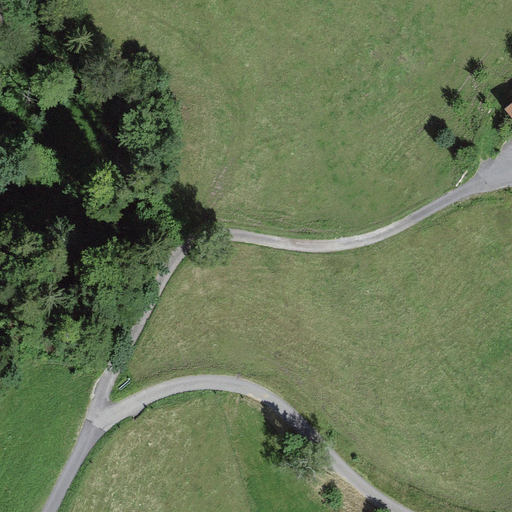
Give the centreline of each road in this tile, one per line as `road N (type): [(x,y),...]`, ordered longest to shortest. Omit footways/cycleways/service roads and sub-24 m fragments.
road 1 (track): [(502,174),(351,242),(199,237),(172,259),(110,372)]
road 2 (residential): [(396,511),(271,400),(203,382),(159,391),(102,422),(48,511)]
